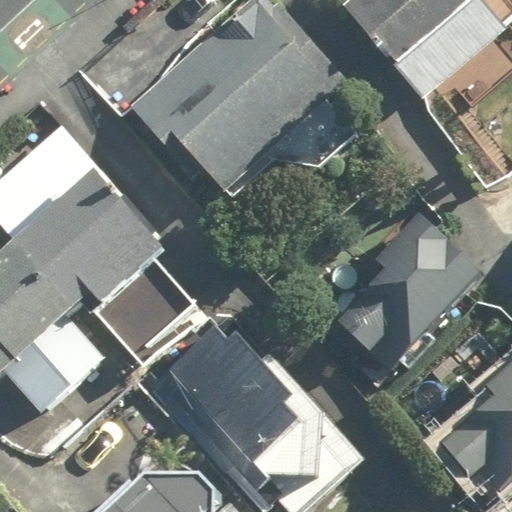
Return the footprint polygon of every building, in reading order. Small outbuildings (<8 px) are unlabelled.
[(265,0),(255,0),(142,113),(171,141),(179,134),(238,193),(290,141),(325,176),(362,139),(332,109),(357,83),(281,7),(276,11),(265,0)] [(436,97),(511,26),(511,0),(364,0),(355,9),(436,97)] [(170,250),(86,154),(23,208),(40,227),(0,261),(0,383),(13,372),(50,415),(116,358),(79,315),(94,301),(154,370),(215,316),(163,256),(170,250)] [(429,212),(379,259),(396,277),(344,327),(365,349),(391,323),(415,349),(491,277),(429,212)] [(285,498),(297,511),(309,511),(370,457),(274,352),(268,358),(245,333),(235,343),(222,329),(185,363),(200,394),(184,405),(265,493),(277,482),(289,495),(285,498)] [(460,348),(404,398),(501,504),(511,493),(511,366),(493,384),(460,348)] [(154,480),(117,511),(225,511),(226,492),(211,478),(154,480)]
